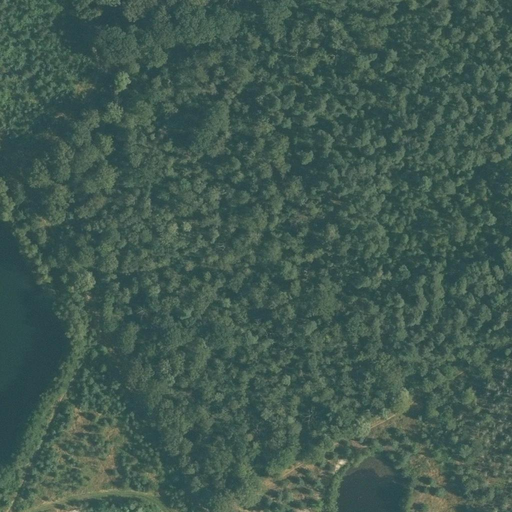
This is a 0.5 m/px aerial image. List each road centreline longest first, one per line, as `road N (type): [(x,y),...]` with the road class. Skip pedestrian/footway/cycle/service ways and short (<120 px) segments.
road 1 (track): [(208,511),(19,173),(93,91),(98,56),(86,0)]
road 2 (track): [(401,408),(223,511)]
